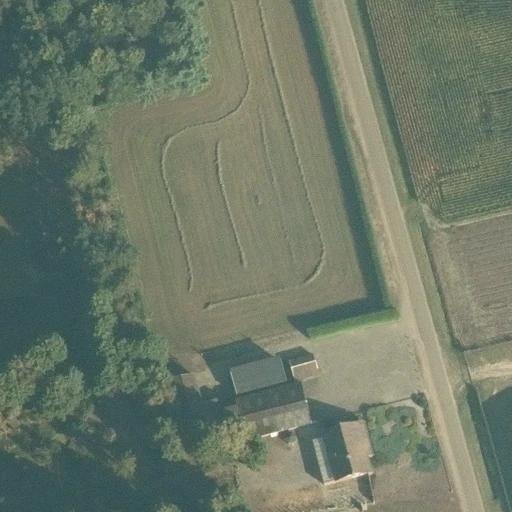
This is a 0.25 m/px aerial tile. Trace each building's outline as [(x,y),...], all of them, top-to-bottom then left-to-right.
[(456,0),(417,0),(420,10),(422,9),(427,29),(425,30),(431,51),(437,49),(442,64),(464,59),(460,43),(467,41),(456,0)] [(46,274),(61,260),(50,247),(34,261),(46,274)] [(314,357),(290,364),(294,378),(318,371),(314,357)] [(175,431),(207,424),(195,377),(163,384),(175,431)] [(248,443),(311,427),(300,386),(236,403),(238,409),(248,443)] [(337,484),(371,475),(366,457),(371,455),(363,426),(324,436),(325,440),(337,483),(337,484)]
